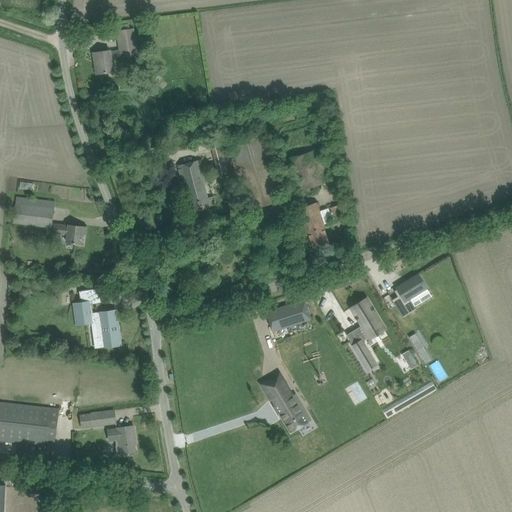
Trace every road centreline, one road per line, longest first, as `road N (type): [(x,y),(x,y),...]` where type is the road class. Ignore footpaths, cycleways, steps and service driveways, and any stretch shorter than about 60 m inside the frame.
road 1 (unclassified): [(155,324),(511,217)]
road 2 (unclassified): [(155,324),(66,84),(66,0)]
road 3 (unclassified): [(179,488),(0,471)]
road 4 (unclassified): [(179,488),(155,324)]
